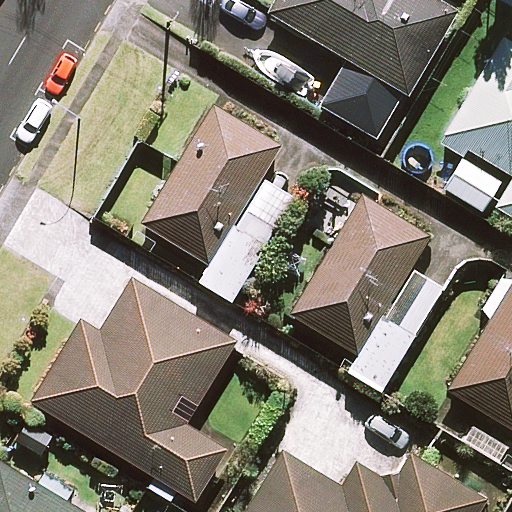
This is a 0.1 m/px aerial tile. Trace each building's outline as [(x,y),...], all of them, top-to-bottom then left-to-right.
[(273,0),(272,3),(357,53),(372,28),(388,37),(410,0),(273,0)] [(511,38),(507,35),(441,142),(464,156),(471,144),(511,169),(511,179),(498,203),(511,211),(511,38)] [(225,103),(151,224),(220,266),(244,226),(294,145),(225,103)] [(502,179),(465,159),(449,188),(486,209),(502,179)] [(247,228),(278,247),(308,199),(277,180),(247,228)] [(374,195),(301,315),(369,356),(394,316),(443,237),(374,195)] [(247,228),(244,226),(220,266),(210,282),(244,303),(278,247),(247,228)] [(396,318),(427,337),(457,289),(426,270),(396,318)] [(92,319),(42,401),(208,500),(239,448),(199,423),(244,348),(249,341),(143,277),(111,330),(92,319)] [(511,303),(458,390),(511,423),(511,303)] [(396,318),(394,316),(369,356),(360,371),(393,392),(427,337),(396,318)] [(293,450),(255,511),(492,511),(500,499),(433,459),(419,451),(408,469),(401,481),(368,461),(353,486),(293,450)] [(0,473),(0,511),(96,511),(9,459),(0,473)]
